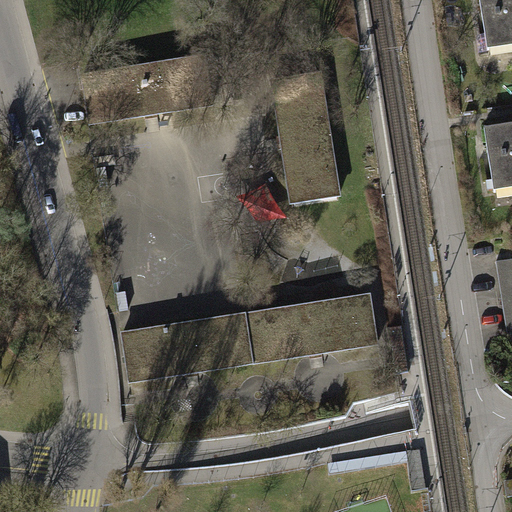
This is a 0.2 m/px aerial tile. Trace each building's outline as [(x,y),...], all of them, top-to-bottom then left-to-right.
[(511,36),(506,0),(476,0),(485,53),(511,48),(511,36)] [(79,80),(88,125),(210,101),(201,57),(79,80)] [(289,208),(335,201),(314,73),(269,80),(289,208)] [(511,189),(511,126),(483,131),(493,192),(511,189)] [(511,261),(495,264),(507,338),(511,336),(511,261)] [(120,335),(127,379),(373,341),(366,297),(120,335)] [(403,327),(390,329),(397,375),(410,373),(403,327)] [(506,500),(511,498),(511,482),(503,484),(506,500)]
